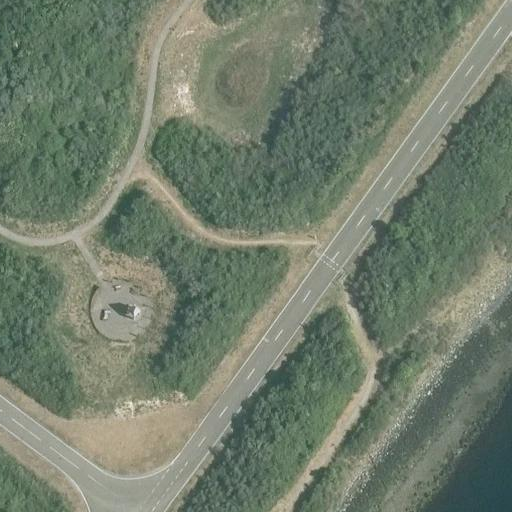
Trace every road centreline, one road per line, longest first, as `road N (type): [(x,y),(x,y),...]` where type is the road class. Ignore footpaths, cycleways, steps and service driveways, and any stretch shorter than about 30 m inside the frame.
road 1 (unclassified): [(146,511),(511,13)]
road 2 (unclassified): [(0,409),(137,511)]
